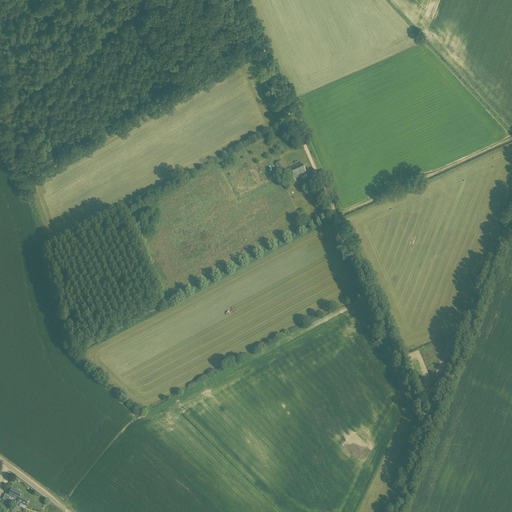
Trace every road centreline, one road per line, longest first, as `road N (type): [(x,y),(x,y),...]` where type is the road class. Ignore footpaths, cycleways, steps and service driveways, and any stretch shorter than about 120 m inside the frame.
road 1 (track): [(511,216),(400,511)]
road 2 (track): [(240,0),(337,219)]
road 3 (track): [(337,219),(432,424)]
